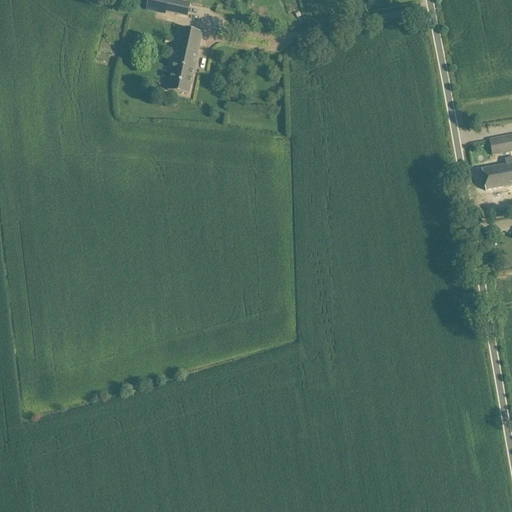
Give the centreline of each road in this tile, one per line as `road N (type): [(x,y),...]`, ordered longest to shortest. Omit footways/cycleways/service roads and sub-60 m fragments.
road 1 (unclassified): [(511,467),(431,6)]
road 2 (unclassified): [(431,6),(286,44),(209,24)]
